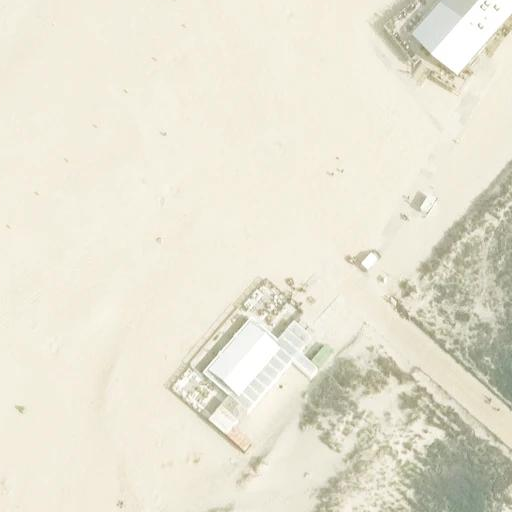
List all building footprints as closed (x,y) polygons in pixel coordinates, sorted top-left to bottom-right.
[(511,19),(511,0),(420,0),(385,28),(423,64),(426,67),(462,95),(492,54),(486,50),(511,19)] [(437,203),(429,198),(419,214),(427,219),(437,203)] [(390,258),(373,275),(390,291),(407,272),(390,258)] [(235,414),(300,344),(269,316),(204,385),(235,414)] [(311,347),(292,367),(308,383),(327,362),(311,347)]
